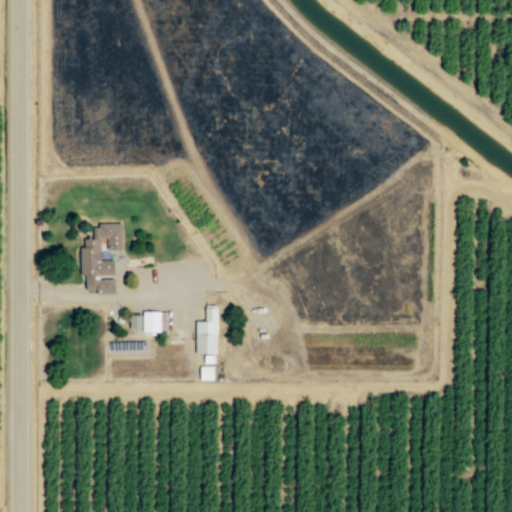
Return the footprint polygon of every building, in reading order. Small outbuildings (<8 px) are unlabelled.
[(86,293),(116,293),(115,276),(115,260),(101,260),(101,239),(107,239),(107,249),(122,249),(122,224),(93,224),(94,238),(84,238),(85,247),(81,247),(81,275),(86,275),(86,293)] [(218,308),(205,307),(205,321),(196,321),(196,353),(218,354),(218,308)] [(143,332),(169,331),(168,311),(143,311),(143,332)] [(142,314),(131,315),(132,329),(142,329),(142,314)] [(214,380),(214,366),(199,367),(200,380),(214,380)]
